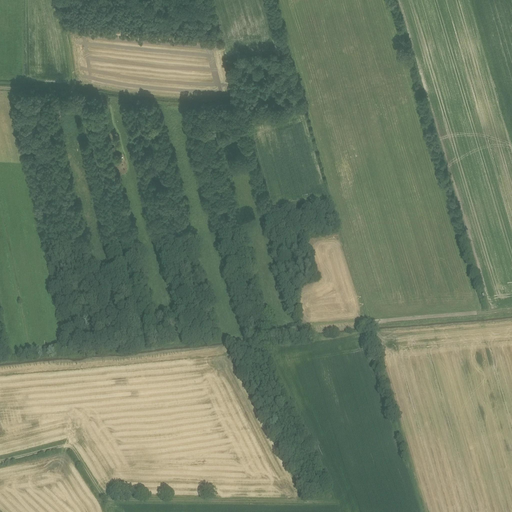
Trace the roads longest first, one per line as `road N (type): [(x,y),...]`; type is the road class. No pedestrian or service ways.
road 1 (track): [(331,503),(113,500),(72,448),(0,462)]
road 2 (track): [(511,311),(258,332)]
road 3 (track): [(236,104),(0,88)]
